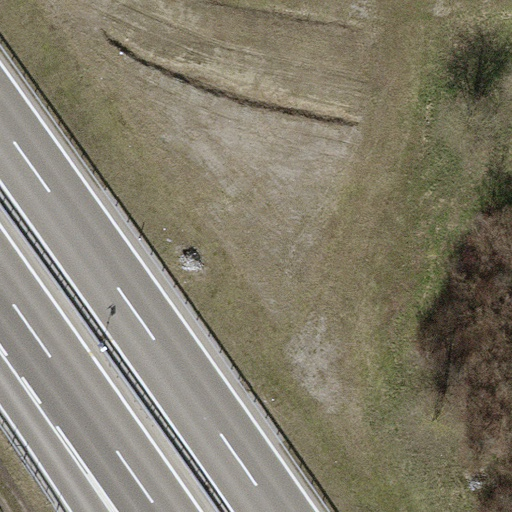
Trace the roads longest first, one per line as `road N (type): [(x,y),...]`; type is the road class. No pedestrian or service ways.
road 1 (trunk): [(277,511),(0,119)]
road 2 (trunk): [(53,355),(162,511)]
road 3 (trunk): [(53,355),(126,511)]
